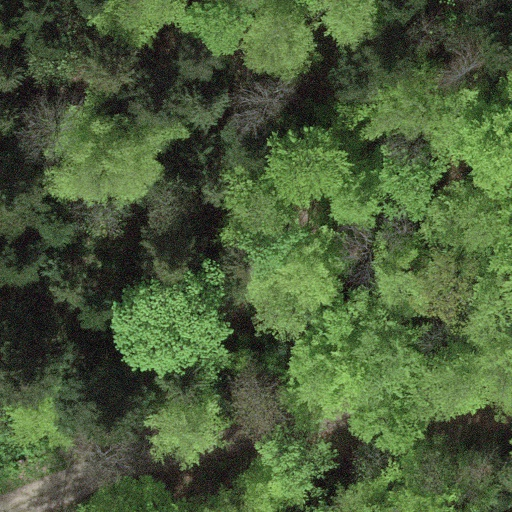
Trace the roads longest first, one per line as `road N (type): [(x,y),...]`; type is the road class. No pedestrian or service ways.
road 1 (track): [(466,0),(117,455)]
road 2 (track): [(511,351),(117,455)]
road 3 (track): [(511,423),(278,415)]
